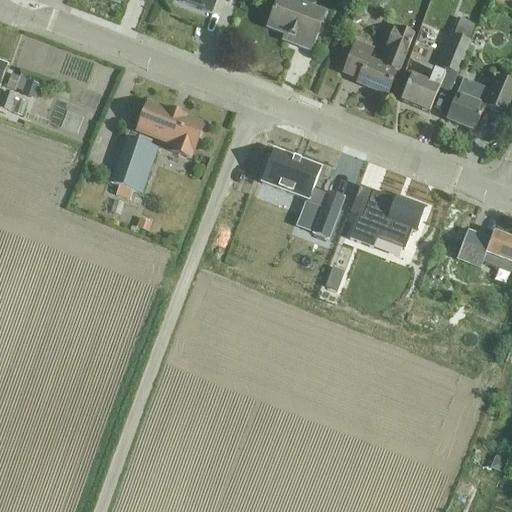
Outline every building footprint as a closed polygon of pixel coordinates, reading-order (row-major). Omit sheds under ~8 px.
[(98,11),(102,0),(89,0),(87,7),(98,11)] [(178,0),(178,3),(211,15),(216,0),(221,0),(228,2),(228,3),(230,4),(230,0),(178,0)] [(325,11),(293,0),(279,0),(269,27),(299,38),(297,45),(311,50),(325,11)] [(352,14),(350,19),(352,23),(356,24),(360,22),(362,18),(360,14),(356,12),(352,14)] [(411,77),(401,102),(428,113),(437,90),(449,95),(457,74),(477,27),(460,19),(440,67),(438,72),(431,70),(426,83),(411,77)] [(394,72),(398,74),(413,35),(397,28),(396,30),(393,29),(385,48),(388,50),(382,67),(364,60),(368,50),(353,44),(342,71),(358,78),(356,84),(385,95),(394,72)] [(410,59),(406,68),(412,71),(417,58),(413,57),(412,60),(410,59)] [(511,83),(498,77),(497,79),(483,73),(471,102),(458,97),(447,121),(475,133),(485,108),(505,117),(511,101),(511,83)] [(11,76),(7,88),(15,91),(19,79),(11,76)] [(34,100),(39,88),(25,83),(21,95),(34,100)] [(4,94),(0,103),(0,109),(7,112),(13,97),(4,94)] [(193,155),(204,128),(185,121),(185,120),(167,113),(166,113),(148,106),(137,134),(174,148),(171,154),(190,161),(192,155),(193,155)] [(126,141),(110,186),(118,189),(115,197),(129,202),(132,193),(141,197),(157,152),(126,141)] [(314,193),(322,171),(274,153),(262,186),(309,203),(307,206),(324,212),(315,237),(330,242),(345,201),(330,195),(329,198),(314,193)] [(363,182),(371,162),(361,158),(353,178),(363,182)] [(354,230),(350,242),(373,250),(375,244),(377,241),(378,238),(391,243),(406,248),(407,247),(412,232),(414,233),(416,234),(417,234),(420,224),(426,209),(417,206),(403,201),(403,203),(402,205),(396,202),(389,200),(378,196),(372,193),(369,202),(364,214),(363,219),(361,218),(359,217),(358,219),(354,230)] [(149,226),(140,222),(136,231),(146,235),(149,226)] [(468,232),(457,262),(481,271),(482,270),(483,265),(511,276),(511,241),(495,235),(492,242),(468,232)] [(334,270),(326,289),(337,293),(345,275),(334,270)] [(496,458),(491,470),(503,475),(507,463),(496,458)]
